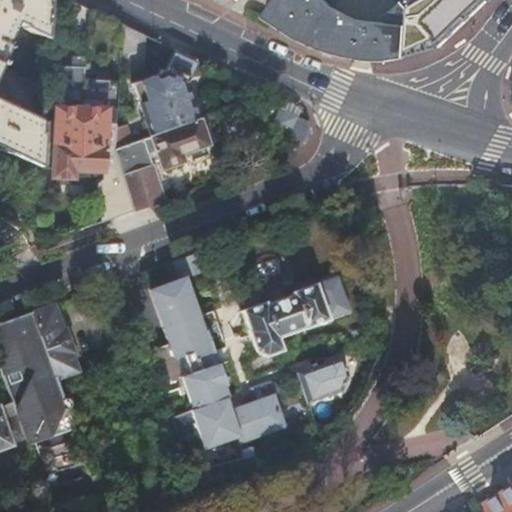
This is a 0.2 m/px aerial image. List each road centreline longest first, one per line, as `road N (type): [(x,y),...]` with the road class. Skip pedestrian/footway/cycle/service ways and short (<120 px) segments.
road 1 (residential): [(0,297),(306,187),(361,142),(410,120)]
road 2 (tertiary): [(150,9),(410,120)]
road 3 (residential): [(511,29),(488,60),(410,120)]
road 4 (residential): [(511,441),(395,511)]
